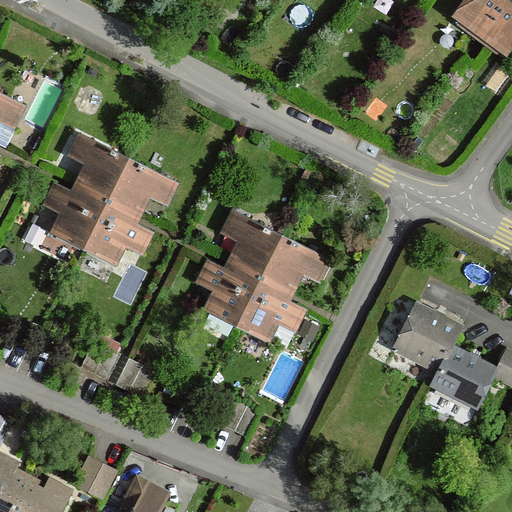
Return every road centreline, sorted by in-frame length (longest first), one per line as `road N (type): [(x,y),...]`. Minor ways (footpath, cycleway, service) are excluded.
road 1 (unclassified): [(413,189),(42,0)]
road 2 (residential): [(267,484),(352,327),(413,189)]
road 3 (residential): [(0,378),(267,484)]
